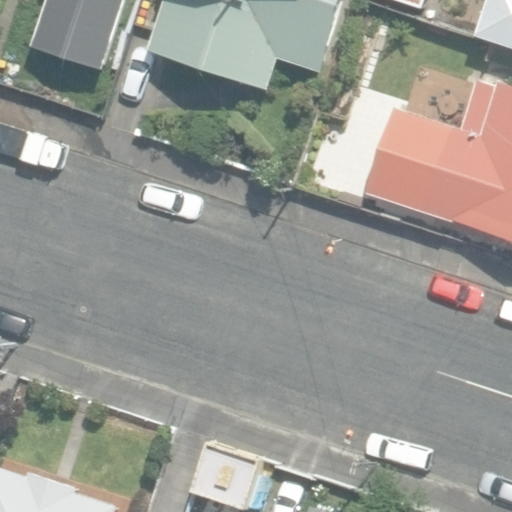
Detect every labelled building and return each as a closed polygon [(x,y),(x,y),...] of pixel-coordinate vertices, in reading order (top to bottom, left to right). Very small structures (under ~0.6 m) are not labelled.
[(55,0),(43,36),(114,59),(133,0),(55,0)] [(172,0),(156,50),(274,88),(284,58),(329,72),(351,0),(172,0)] [(402,0),(428,8),(430,0),(402,0)] [(511,0),(494,0),(483,34),(511,43),(511,0)] [(372,194),(511,237),(511,85),(485,77),(469,126),(401,104),(372,194)] [(203,491),(257,509),(273,462),(219,444),(203,491)] [(0,511),(119,511),(125,494),(0,453),(0,511)]
